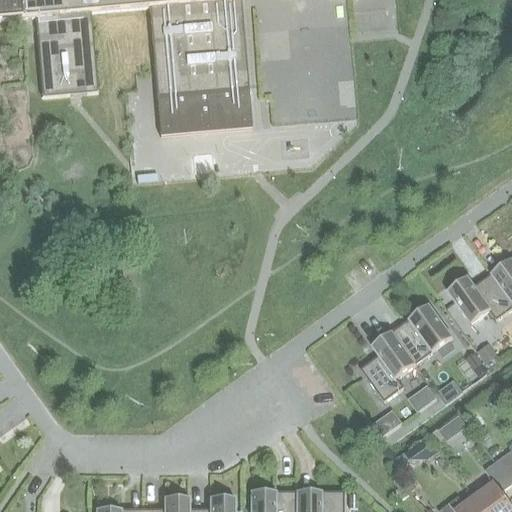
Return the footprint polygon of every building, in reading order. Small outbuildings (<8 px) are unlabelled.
[(0,0),(0,24),(36,22),(43,102),(98,97),(91,17),(150,12),(158,101),(161,140),(253,132),(249,93),(241,0),(0,0)] [(511,262),(491,277),(511,306),(511,262)] [(511,312),(511,306),(491,277),(474,290),(467,281),(453,291),(453,290),(447,295),(471,328),(489,315),(496,324),(511,312)] [(391,336),(415,369),(452,342),(429,309),(423,313),(416,317),(416,318),(391,336)] [(415,369),(391,336),(371,350),(378,360),(372,364),(365,368),(366,369),(360,373),(384,406),(404,391),(397,382),(415,369)] [(477,356),(486,368),(496,360),(487,348),(477,356)] [(473,375),(483,367),(475,357),(465,364),(473,375)] [(417,413),(441,398),(444,405),(462,394),(454,381),(433,394),(429,386),(408,399),(417,413)] [(458,418),(436,431),(444,443),(466,429),(458,418)] [(382,443),(399,432),(391,419),(374,431),(382,443)] [(429,437),(404,454),(413,467),(438,449),(429,437)] [(511,456),(496,468),(511,489),(511,456)] [(511,491),(511,489),(496,468),(486,475),(496,488),(476,502),(483,511),(511,511),(511,509),(503,498),(511,491)] [(403,505),(410,499),(404,491),(396,496),(403,505)] [(296,511),(297,496),(265,496),(265,495),(257,495),(257,496),(250,496),(250,511),(296,511)] [(329,496),(297,496),(296,511),(343,511),(343,495),(329,495),(329,496)] [(349,511),(357,511),(357,498),(349,498),(349,511)] [(163,511),(188,511),(189,501),(181,501),(181,502),(164,502),(163,511)] [(209,511),(234,511),(234,501),(226,501),(226,502),(210,502),(209,511)] [(483,511),(476,502),(466,510),(460,502),(447,511),(483,511)]
